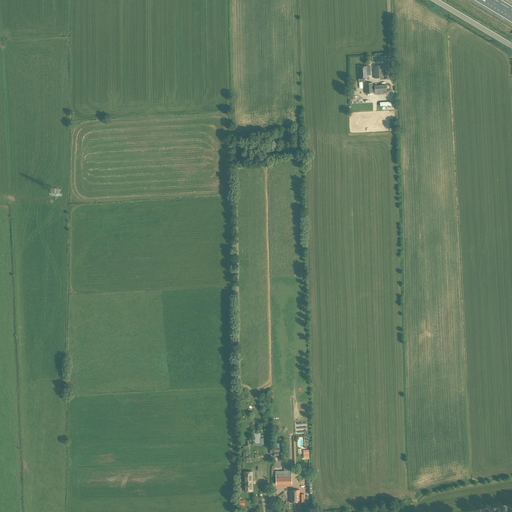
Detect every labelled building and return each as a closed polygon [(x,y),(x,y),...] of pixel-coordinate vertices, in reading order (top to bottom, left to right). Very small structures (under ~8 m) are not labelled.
[(368,66),(358,67),(358,79),(368,78),(368,75),(371,75),(371,71),(368,71),(368,66)] [(383,66),(374,66),(375,78),(384,78),(383,66)] [(386,85),(374,85),(375,94),(387,93),(386,85)] [(260,438),(260,433),(253,434),(253,446),(261,446),(260,444),(264,444),(263,438),(260,438)] [(284,471),(275,471),(275,477),(283,477),(292,477),(291,470),(289,471),(289,466),(284,467),(284,471)] [(253,491),(252,472),(244,472),(244,491),(253,491)] [(300,490),(289,490),(289,503),(304,502),(304,494),(300,494),(300,490)]
